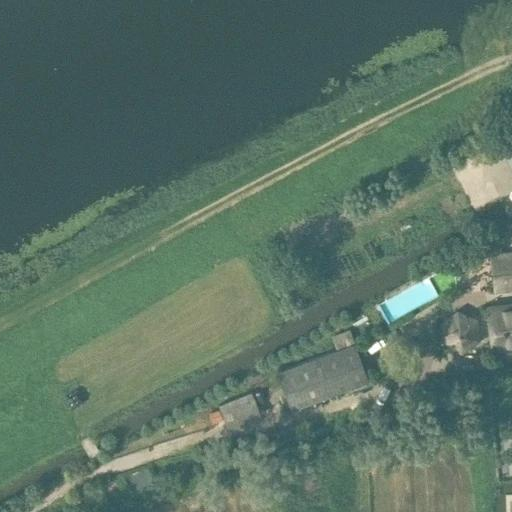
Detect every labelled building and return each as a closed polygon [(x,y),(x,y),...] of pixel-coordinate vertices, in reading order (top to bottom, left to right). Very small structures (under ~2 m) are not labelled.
[(511,142),(500,148),(511,172),(511,142)] [(511,287),(511,253),(490,255),(494,290),(511,287)] [(511,303),(487,306),(491,348),(511,345),(511,303)] [(367,381),(348,329),(331,335),(336,349),(278,370),(292,408),(367,381)] [(260,414),(251,391),(218,404),(227,427),(260,414)] [(218,408),(207,412),(211,423),(222,419),(218,408)]
